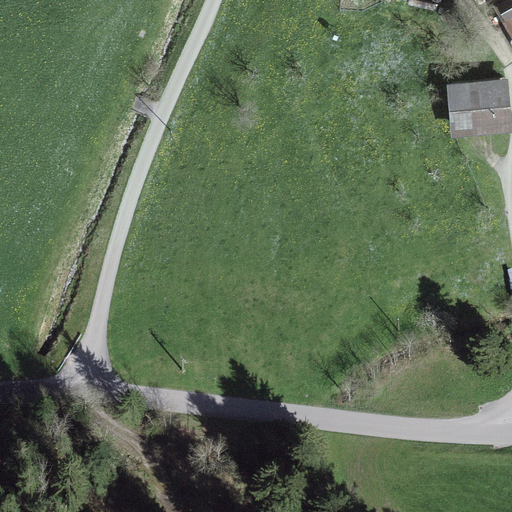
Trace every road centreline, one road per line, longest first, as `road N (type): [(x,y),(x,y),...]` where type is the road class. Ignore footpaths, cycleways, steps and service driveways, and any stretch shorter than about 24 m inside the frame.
road 1 (unclassified): [(511,430),(85,389),(0,393)]
road 2 (track): [(174,511),(85,389)]
